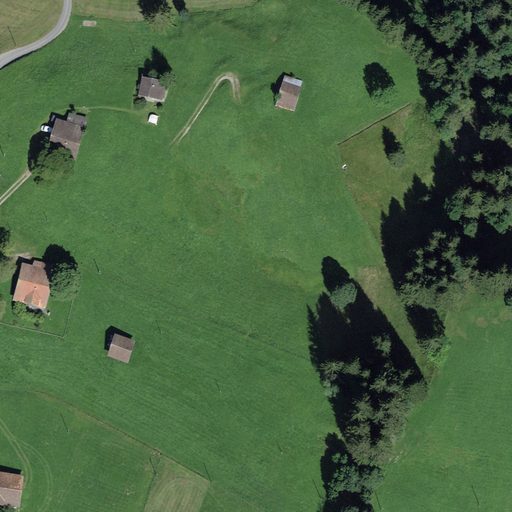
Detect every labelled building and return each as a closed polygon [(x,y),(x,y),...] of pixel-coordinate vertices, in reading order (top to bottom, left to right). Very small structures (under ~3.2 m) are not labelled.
[(167,83),(146,79),(143,96),(164,100),(167,83)] [(302,90),(287,85),(279,108),(295,113),(302,90)] [(90,120),(72,115),(69,124),(61,121),(51,155),(79,162),(90,120)] [(35,270),(26,267),(16,305),(50,314),(62,269),(37,262),(35,270)] [(136,344),(119,338),(111,360),(128,366),(136,344)] [(26,479),(0,475),(0,506),(21,509),(26,479)]
